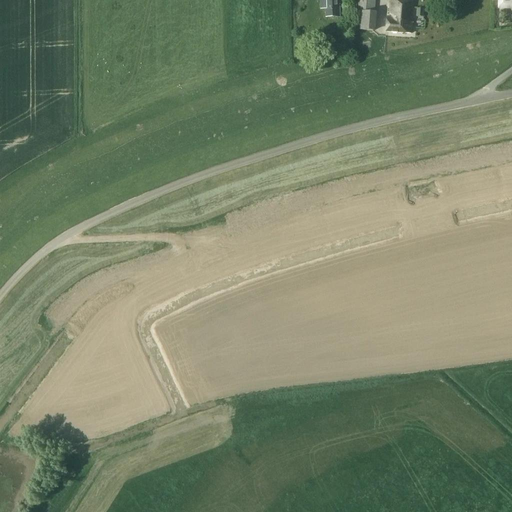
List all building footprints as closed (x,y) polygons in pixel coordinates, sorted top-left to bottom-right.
[(325,0),(326,18),(339,18),(338,0),(325,0)] [(360,30),(376,32),(377,13),(375,13),(375,0),(358,0),(357,11),(361,11),(360,30)] [(511,0),(498,0),(499,9),(511,9),(511,0)] [(391,2),(389,18),(387,18),(386,31),(411,34),(414,4),(391,2)] [(417,8),(416,16),(423,17),(424,9),(417,8)]
